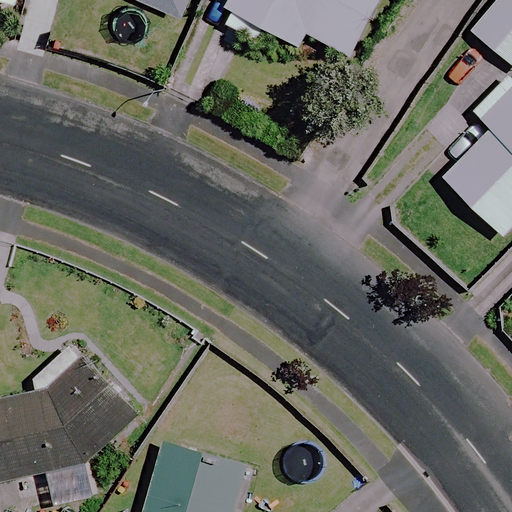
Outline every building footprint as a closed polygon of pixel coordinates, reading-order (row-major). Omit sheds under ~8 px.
[(138,0),(182,18),(188,0),(138,0)] [(386,0),(236,0),(224,25),(255,42),(262,29),(302,51),(309,36),(355,60),(386,0)] [(511,0),(500,0),(473,35),(511,65),(511,0)] [(511,77),(476,114),(493,131),(445,180),(504,239),(511,231),(511,77)] [(0,481),(55,469),(60,492),(92,485),(86,461),(140,410),(85,357),(47,394),(0,405),(0,481)] [(240,511),(253,471),(168,445),(147,511),(240,511)]
